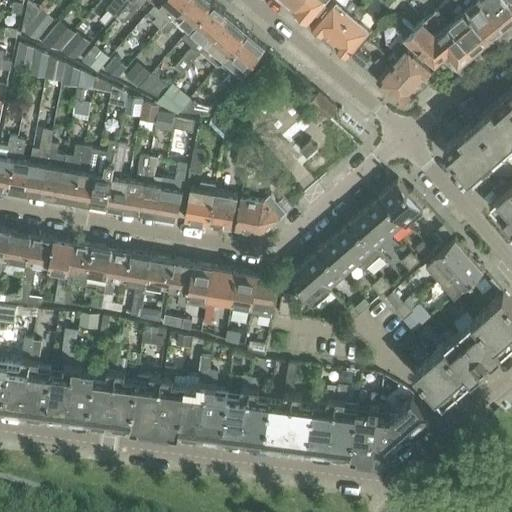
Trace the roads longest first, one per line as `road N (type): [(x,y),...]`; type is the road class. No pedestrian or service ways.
road 1 (residential): [(511,378),(405,469),(382,479),(0,428)]
road 2 (residential): [(401,142),(271,250),(0,205)]
road 3 (residential): [(401,142),(364,97),(248,0)]
road 4 (residential): [(511,264),(401,142)]
road 5 (residential): [(401,142),(511,48)]
